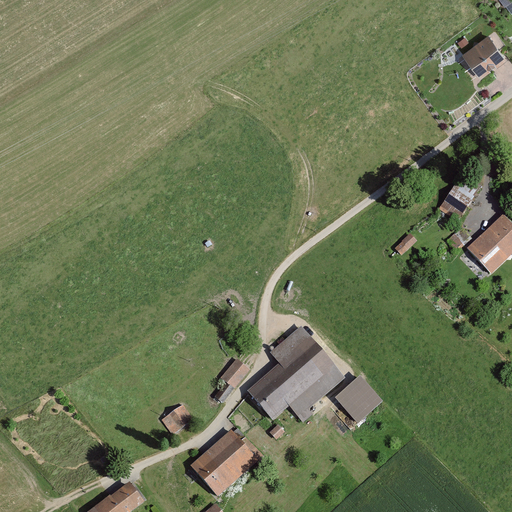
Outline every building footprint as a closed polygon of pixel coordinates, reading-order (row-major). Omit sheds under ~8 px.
[(505,53),(488,31),(462,48),(480,73),(505,53)] [(449,213),(452,209),(461,215),(478,190),(459,177),(439,207),(449,213)] [(511,220),(502,211),(466,244),(492,270),(511,253),(511,220)] [(402,254),(418,240),(411,232),(395,247),(402,254)] [(346,381),(301,329),(270,356),(281,369),(248,397),(272,424),(290,409),(303,424),(313,416),(310,412),(346,381)] [(245,364),(234,356),(218,374),(232,384),(245,364)] [(356,422),(383,403),(362,376),(336,399),(356,422)] [(191,416),(181,402),(161,415),(171,429),(191,416)] [(269,461),(231,428),(189,461),(217,493),(269,461)] [(127,511),(144,498),(129,480),(89,506),(92,511),(127,511)]
